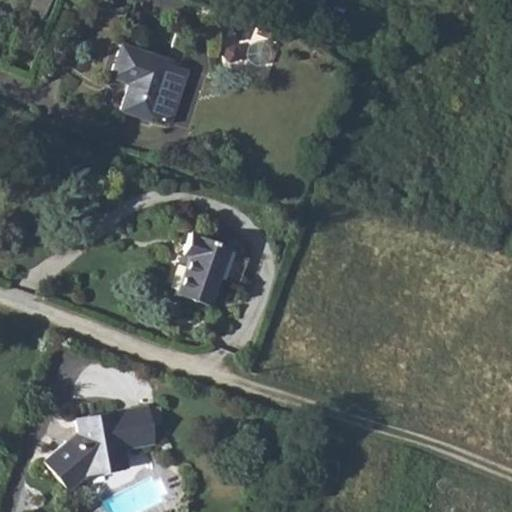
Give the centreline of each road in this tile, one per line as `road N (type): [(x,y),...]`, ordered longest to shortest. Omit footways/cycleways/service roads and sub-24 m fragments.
road 1 (residential): [(343,414),(0,292)]
road 2 (unknown): [(0,82),(105,121),(165,128),(184,110),(198,45),(175,13),(140,11)]
road 3 (unknown): [(4,511),(69,398),(100,388),(134,396)]
road 4 (track): [(511,475),(343,414)]
